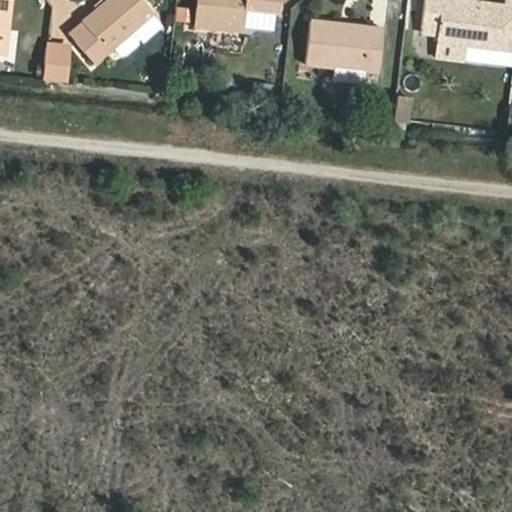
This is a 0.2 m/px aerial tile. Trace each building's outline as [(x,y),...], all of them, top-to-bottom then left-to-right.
[(148,20),(131,0),(109,0),(77,30),(82,36),(69,46),(89,70),(148,20)] [(193,0),(189,32),(238,39),(240,15),(272,17),(274,0),(193,0)] [(445,0),(427,0),(423,37),(439,39),(436,61),(511,70),(511,5),(506,5),(505,12),(445,4),(445,0)] [(383,34),(310,26),(306,66),(336,70),(365,73),(379,75),(383,34)] [(336,70),(334,85),(364,88),(365,73),(336,70)] [(410,96),(397,94),(393,126),(406,127),(410,96)]
